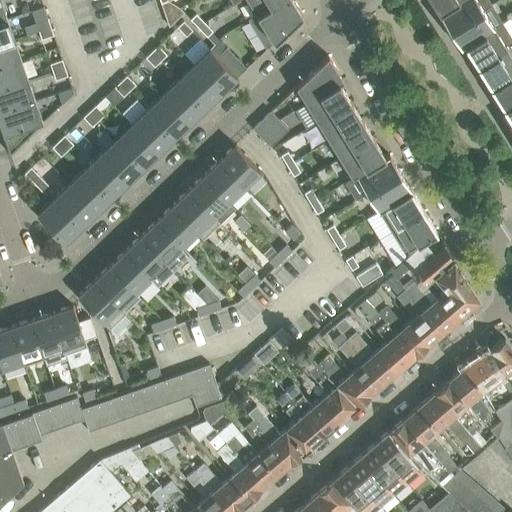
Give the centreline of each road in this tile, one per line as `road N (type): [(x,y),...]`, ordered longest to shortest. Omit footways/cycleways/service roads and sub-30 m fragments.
road 1 (residential): [(35,298),(61,288),(331,18)]
road 2 (residential): [(511,298),(266,511)]
road 3 (residential): [(331,18),(483,247)]
